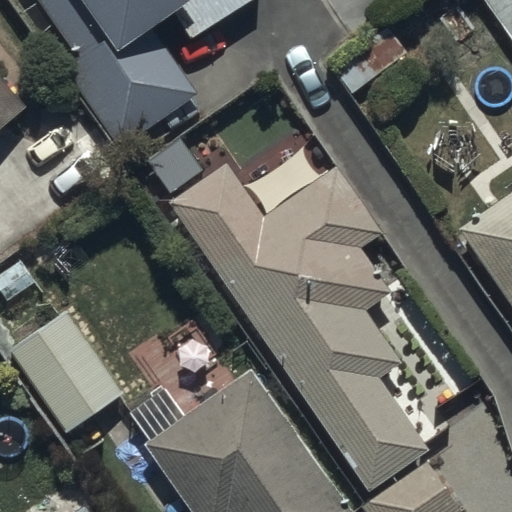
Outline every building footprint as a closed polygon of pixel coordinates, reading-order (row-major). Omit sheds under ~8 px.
[(43,0),(77,49),(64,58),(119,140),(198,86),(150,16),(173,0),(43,0)] [(511,0),(433,0),(448,17),(469,0),(486,0),(511,31),(511,0)] [(0,120),(25,99),(0,70),(0,120)] [(262,207),(227,155),(170,193),(364,485),(429,441),(382,370),(402,357),(365,302),(389,286),(358,240),(379,225),(335,159),(262,207)] [(511,184),(461,220),(511,294),(511,184)] [(68,304),(10,343),(66,427),(124,388),(68,304)] [(357,511),(250,362),(187,407),(168,381),(126,411),(198,511),(357,511)] [(457,511),(464,507),(425,455),(363,502),(370,511),(457,511)] [(94,511),(86,499),(67,511),(94,511)]
